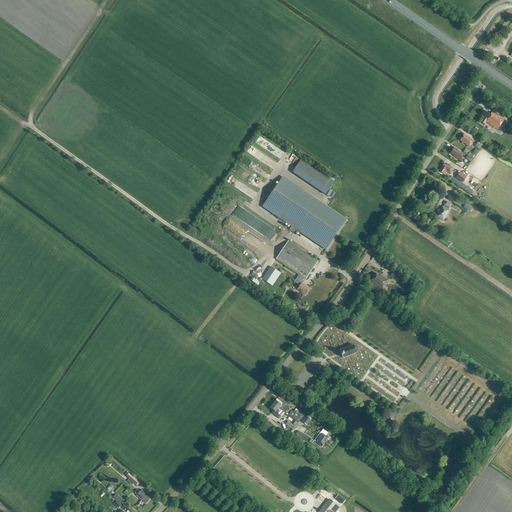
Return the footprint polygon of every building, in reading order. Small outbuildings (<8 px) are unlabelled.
[(490,115),(483,111),(481,116),(484,117),(481,123),(484,125),(486,122),(498,129),(501,125),(504,118),(492,111),(490,115)] [(468,147),(472,140),(464,135),(460,141),(468,147)] [(460,160),(464,155),(454,148),(451,154),(454,156),(460,160)] [(300,161),(292,173),(325,196),(334,183),(300,161)] [(449,167),(444,164),(442,167),(439,172),(444,174),(445,174),(446,173),(445,172),(446,171),(450,174),(453,169),(450,166),(449,167)] [(462,182),(466,177),(460,172),(456,178),(462,182)] [(474,192),(463,185),(452,177),(449,180),(471,196),(474,192)] [(345,221),(282,178),(263,207),(291,226),(289,230),(294,233),(297,230),(326,250),(345,221)] [(450,208),(451,205),(446,202),(444,205),(443,207),(442,207),(440,210),(439,210),(438,212),(437,213),(438,213),(436,217),(443,220),(449,211),(448,210),(450,208)] [(305,280),(318,261),(288,241),(276,259),(299,275),(294,282),(300,286),(297,290),(305,295),(309,289),(302,284),(305,279),(305,280)] [(397,281),(400,277),(393,272),(390,276),(397,281)] [(380,276),(375,273),(370,281),(374,283),(373,284),(382,290),(387,283),(386,283),(388,280),(381,275),(380,276)] [(342,358),(356,353),(357,350),(356,347),(353,345),(340,351),(342,358)] [(369,380),(397,398),(400,393),(399,390),(396,388),(398,388),(400,386),(400,388),(403,387),(405,384),(405,383),(407,382),(405,381),(403,385),(399,382),(398,381),(400,378),(399,373),(398,373),(396,367),(388,361),(386,364),(383,365),(372,369),(368,375),(369,380)] [(278,401),(277,399),(273,404),(281,410),(284,413),(289,407),(280,399),(278,401)] [(278,414),(281,410),(273,404),(270,408),(273,411),(272,413),(278,418),(280,416),(278,414)] [(301,419),(304,416),(296,409),(293,413),(301,419)] [(298,423),(301,419),(293,413),(292,411),(289,415),(298,423)] [(307,426),(311,420),(306,416),(301,422),(307,426)] [(288,421),(285,425),(292,430),(297,423),(294,421),(291,424),(288,421)] [(317,436),(325,442),(328,437),(326,436),(328,433),(323,429),(321,432),(320,432),(317,436)] [(322,447),(325,442),(317,436),(314,441),(316,442),(316,443),(322,447)] [(140,483),(133,477),(129,473),(126,476),(137,487),(140,483)] [(151,498),(141,490),(140,491),(139,490),(137,490),(135,492),(135,494),(137,495),(136,496),(141,500),(142,500),(146,504),(151,498)] [(121,503),(123,500),(116,494),(113,497),(121,503)] [(329,499),(318,511),(336,511),(339,508),(329,499)] [(118,509),(121,505),(116,500),(113,504),(118,509)]
